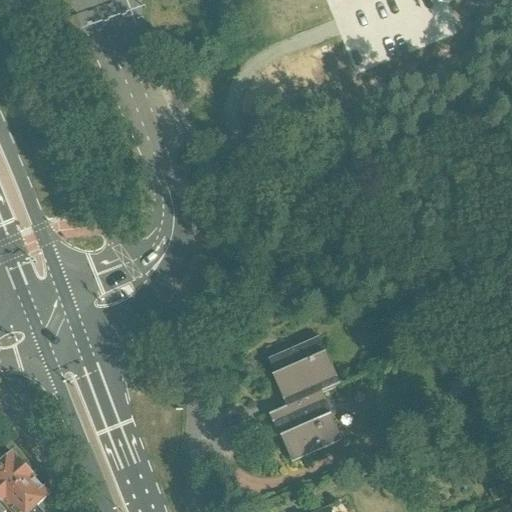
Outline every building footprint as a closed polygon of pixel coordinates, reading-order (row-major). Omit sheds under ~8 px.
[(288,407),(340,385),(319,337),(268,359),(280,385),(282,385),(285,391),(281,393),(288,407)] [(288,407),(270,415),(277,431),(280,429),(284,436),(281,438),(292,463),(342,441),(321,394),(340,386),(340,385),(288,407)] [(482,393),(465,401),(470,412),(487,404),(482,393)] [(0,503),(31,474),(13,454),(4,461),(0,457),(0,503)] [(31,474),(0,503),(0,511),(4,511),(9,508),(12,511),(42,511),(37,506),(50,495),(31,474)] [(511,483),(491,492),(495,503),(511,496),(511,483)]
